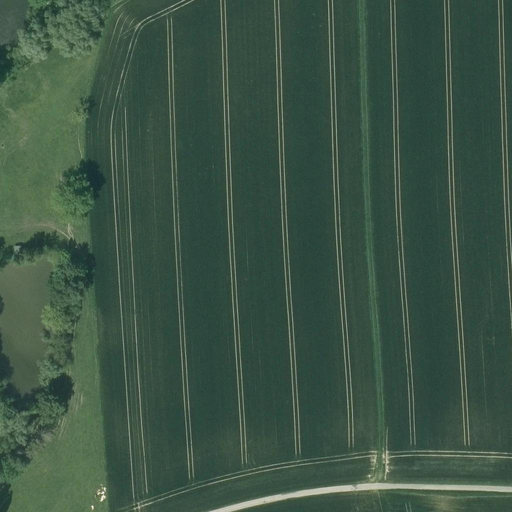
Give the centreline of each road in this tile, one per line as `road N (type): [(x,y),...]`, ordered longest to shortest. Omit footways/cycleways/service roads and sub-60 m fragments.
road 1 (track): [(361,0),(380,424),(375,487)]
road 2 (track): [(511,490),(342,489),(222,511)]
